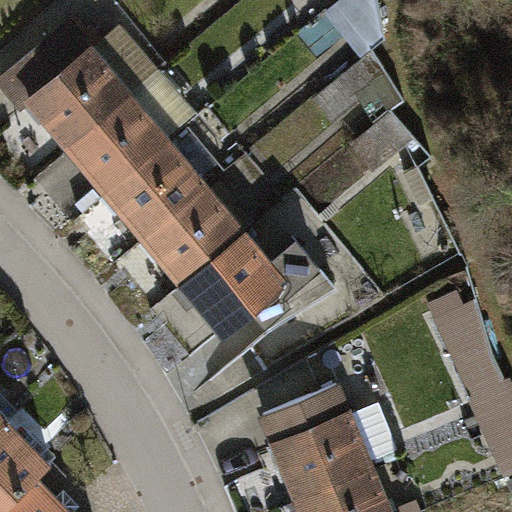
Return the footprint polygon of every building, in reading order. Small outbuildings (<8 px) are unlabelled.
[(35,91),(70,135),(140,78),(89,17),(13,79),(28,97),(35,91)] [(70,135),(106,179),(176,122),(140,78),(70,135)] [(327,97),(316,84),(282,112),(293,125),(327,97)] [(106,179),(142,222),(211,165),(176,122),(106,179)] [(350,148),(339,134),(316,153),(327,167),(350,148)] [(142,222),(178,266),(247,209),(211,165),(142,222)] [(178,266),(213,309),(228,297),(244,317),(299,272),(247,209),(178,266)] [(0,439),(28,413),(0,382),(0,439)] [(286,444),(308,500),(383,470),(351,390),(287,416),(296,440),(286,444)] [(0,511),(7,511),(68,457),(28,413),(0,439),(0,511)] [(80,470),(68,457),(7,511),(72,511),(55,493),(80,470)] [(308,500),(313,511),(399,511),(383,470),(308,500)] [(494,511),(497,511),(489,494),(469,503),(473,511),(494,511)]
